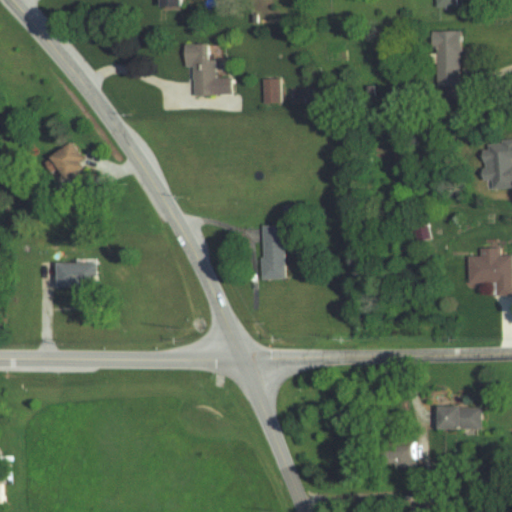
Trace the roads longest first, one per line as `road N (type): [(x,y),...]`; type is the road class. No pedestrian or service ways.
road 1 (tertiary): [(0,355),(511,352)]
road 2 (tertiary): [(12,0),(172,210),(240,353)]
road 3 (tertiary): [(240,353),(303,511)]
